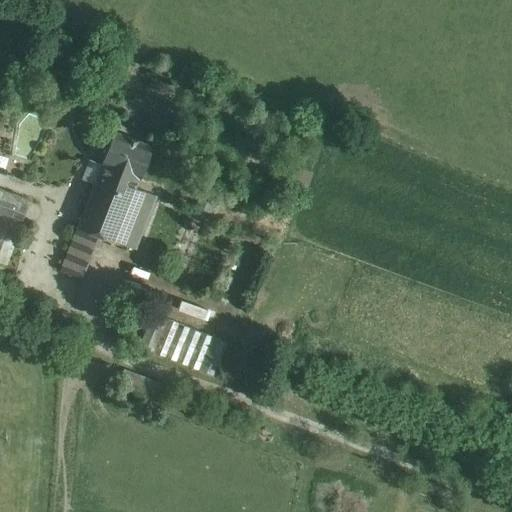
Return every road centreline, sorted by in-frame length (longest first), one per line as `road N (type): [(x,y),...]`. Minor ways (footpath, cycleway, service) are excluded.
road 1 (unclassified): [(511,502),(32,326)]
road 2 (track): [(70,339),(60,511)]
